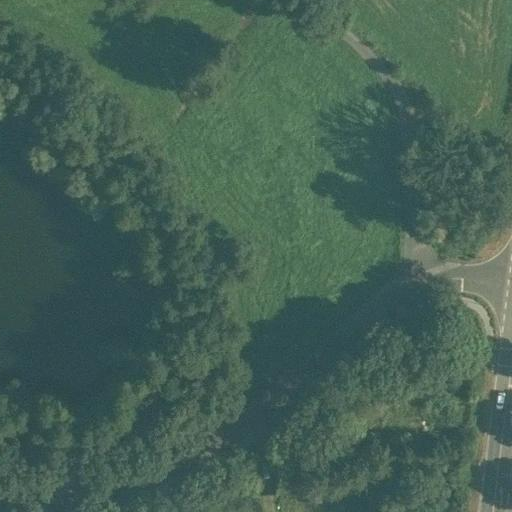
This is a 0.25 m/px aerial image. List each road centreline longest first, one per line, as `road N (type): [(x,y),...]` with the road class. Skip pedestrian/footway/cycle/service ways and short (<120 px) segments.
road 1 (unclassified): [(511,286),(419,282),(351,321),(269,408),(186,460),(96,487),(0,491)]
road 2 (track): [(278,0),(389,72),(404,110),(419,282)]
